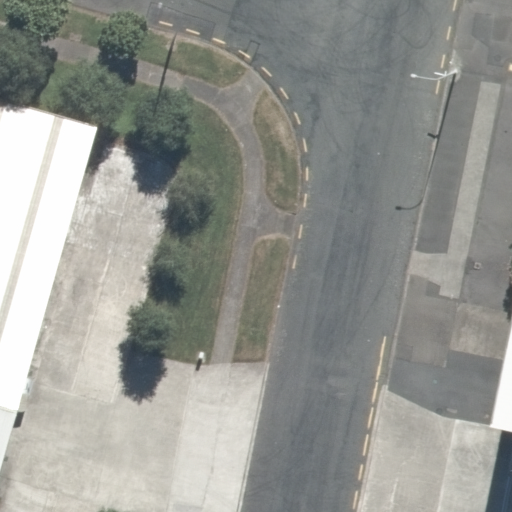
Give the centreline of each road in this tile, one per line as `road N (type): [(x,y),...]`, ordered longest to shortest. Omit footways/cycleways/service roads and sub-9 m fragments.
road 1 (residential): [(388,35),(301,511)]
road 2 (residential): [(270,0),(388,35)]
